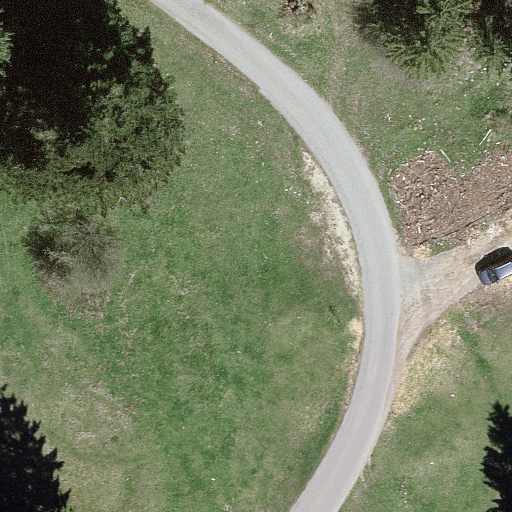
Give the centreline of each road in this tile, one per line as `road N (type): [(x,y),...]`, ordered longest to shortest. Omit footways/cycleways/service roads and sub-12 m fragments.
road 1 (unclassified): [(311,511),(372,407),(394,297),(352,177),(293,88),(176,0)]
road 2 (track): [(511,233),(394,297)]
